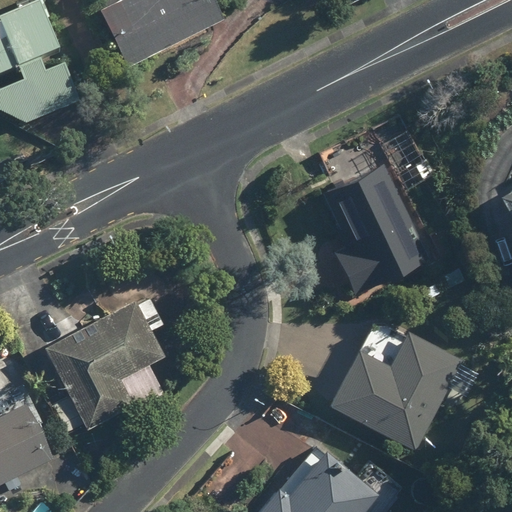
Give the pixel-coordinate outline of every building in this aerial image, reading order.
[(38,0),(32,0),(0,15),(0,113),(10,134),(79,101),(53,46),(38,0)] [(125,68),(221,18),(211,0),(115,0),(95,11),(125,68)] [(340,241),(327,246),(348,294),(424,260),(381,161),(318,189),(340,241)] [(511,224),(511,186),(495,197),(511,224)] [(162,353),(148,329),(160,322),(144,294),(132,300),(127,292),(37,342),(67,395),(50,405),(66,431),(82,422),(85,426),(158,385),(145,362),(162,353)] [(460,357),(407,327),(402,336),(371,319),(327,400),(410,446),(460,357)] [(0,484),(4,482),(6,486),(19,480),(16,473),(51,457),(25,400),(0,411),(0,484)] [(374,464),(342,467),(310,440),(249,511),(383,511),(396,498),(395,482),(374,464)]
